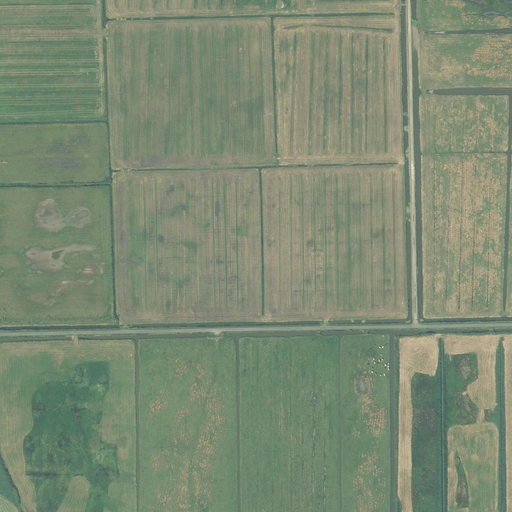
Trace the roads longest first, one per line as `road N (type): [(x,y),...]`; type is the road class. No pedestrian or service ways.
road 1 (track): [(0,334),(415,326)]
road 2 (track): [(415,326),(408,0)]
